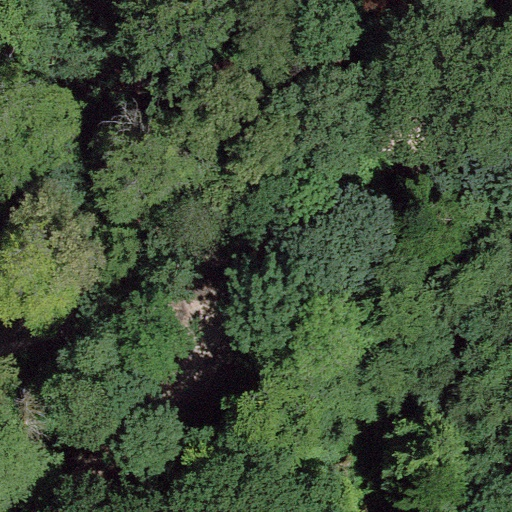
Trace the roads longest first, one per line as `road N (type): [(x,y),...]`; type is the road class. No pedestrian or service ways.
road 1 (track): [(0,338),(43,329),(406,139),(511,99)]
road 2 (track): [(35,511),(110,439),(170,339),(187,260)]
